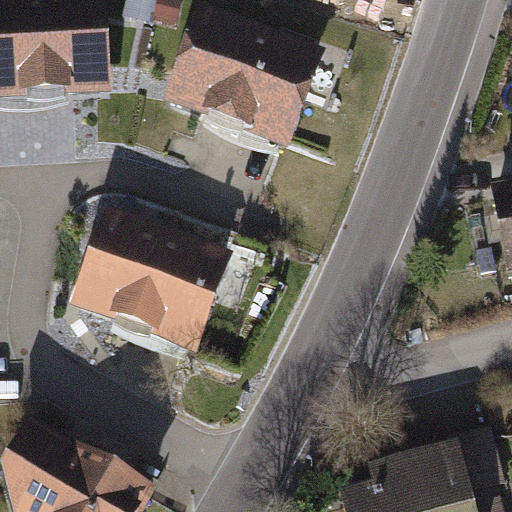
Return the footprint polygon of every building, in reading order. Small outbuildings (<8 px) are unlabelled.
[(104,0),(0,0),(0,97),(109,93),(104,0)] [(126,0),(123,17),(151,24),(152,17),(156,0),(126,0)] [(181,1),(175,0),(156,0),(152,17),(176,23),(181,1)] [(321,50),(199,6),(162,106),(285,151),(321,50)] [(511,185),(487,190),(503,280),(511,278),(511,185)] [(233,256),(107,209),(70,308),(196,355),(233,256)] [(141,511),(154,492),(27,424),(0,464),(0,491),(6,511),(141,511)] [(495,437),(453,450),(470,511),(503,511),(497,486),(507,484),(495,437)] [(373,489),(338,499),(341,511),(470,511),(453,450),(369,472),(373,489)]
